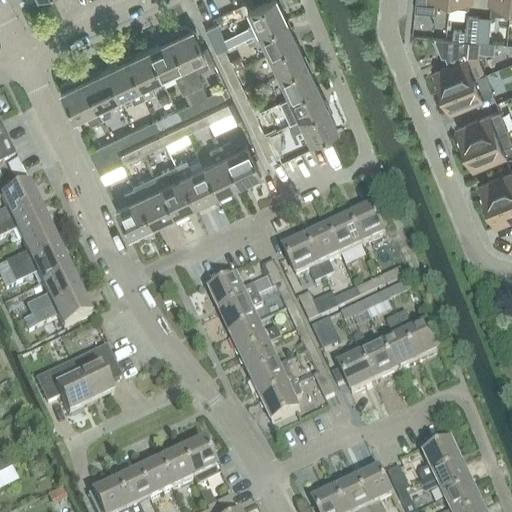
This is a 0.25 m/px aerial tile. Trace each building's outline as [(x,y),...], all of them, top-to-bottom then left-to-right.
[(252,37),(286,21),(275,0),(272,0),(258,7),(256,3),(257,3),(255,0),(253,0),(244,5),(246,10),(245,10),(252,24),(246,26),(252,37)] [(416,0),(415,13),(437,15),(438,0),(416,0)] [(469,9),(470,1),(472,1),(471,0),(450,0),(450,7),(469,9)] [(477,43),(479,18),(467,16),(466,32),(465,41),(477,43)] [(477,43),(479,43),(488,44),(491,19),(479,18),(477,43)] [(267,57),(296,43),(286,21),(252,37),(256,46),(261,44),(267,57)] [(216,54),(224,50),(228,48),(217,25),(205,31),(216,54)] [(192,90),(202,85),(195,70),(207,64),(191,30),(190,31),(188,27),(185,26),(177,29),(176,33),(159,40),(161,45),(169,41),(192,90)] [(465,41),(466,32),(454,31),(453,40),(465,41)] [(479,43),(477,43),(465,41),(453,40),(434,38),(441,56),(450,57),(453,65),(435,72),(443,92),(486,75),(478,56),(479,43)] [(182,94),(186,93),(192,90),(169,41),(161,45),(147,51),(161,79),(172,74),(182,94)] [(278,79),(306,65),(296,43),(267,57),(278,79)] [(226,76),(235,72),(224,50),(216,54),(226,76)] [(149,85),(161,79),(147,51),(126,61),(139,90),(143,99),(154,94),(149,85)] [(139,90),(126,61),(104,72),(118,100),(129,95),(133,104),(143,99),(139,90)] [(288,101),(317,87),(306,65),(278,79),(288,101)] [(118,100),(104,72),(82,82),(96,110),(100,120),(110,115),(105,105),(118,100)] [(237,98),(245,94),(235,72),(226,76),(237,98)] [(486,75),(443,92),(451,112),(494,95),(486,75)] [(100,120),(96,110),(82,82),(74,86),(73,83),(69,82),(61,85),(60,89),(61,92),(60,92),(74,120),(84,115),(89,125),(100,120)] [(192,90),(201,109),(229,96),(225,88),(207,96),(202,85),(192,90)] [(298,122),(327,108),(317,87),(288,101),(297,120),(298,122)] [(179,119),(201,109),(192,90),(186,93),(191,103),(175,110),(179,119)] [(247,120),(256,116),(245,94),(237,98),(247,120)] [(204,115),(208,124),(236,110),(232,102),(204,115)] [(298,122),(297,120),(287,125),(292,135),(302,130),(309,144),(337,130),(327,108),(298,122)] [(158,129),(179,119),(175,110),(154,121),(158,129)] [(498,136),(509,132),(500,112),(458,129),(466,149),(498,136)] [(187,134),(208,124),(204,115),(183,126),(187,134)] [(257,142),(269,136),(268,134),(265,135),(256,116),(247,120),(257,142)] [(136,139),(158,129),(154,121),(132,131),(136,139)] [(165,144),(187,134),(183,126),(161,136),(165,144)] [(0,164),(16,157),(1,127),(0,127),(0,164)] [(114,150),(136,139),(132,131),(110,141),(114,150)] [(498,136),(466,149),(474,169),(511,153),(511,140),(509,132),(498,136)] [(143,154),(165,144),(161,136),(139,146),(143,154)] [(269,136),(257,142),(267,162),(279,157),(269,136)] [(330,138),(320,143),(330,166),(340,161),(330,138)] [(219,146),(224,158),(237,186),(260,175),(247,147),(235,152),(230,140),(219,146)] [(117,154),(114,150),(110,141),(88,152),(95,165),(117,154)] [(122,165),(143,154),(139,146),(117,156),(122,165)] [(237,186),(224,158),(219,146),(209,150),(214,162),(203,168),(216,196),(237,186)] [(122,165),(117,156),(117,154),(95,165),(99,175),(122,165)] [(181,178),(194,206),(216,196),(203,168),(199,159),(187,165),(186,161),(175,166),(181,178)] [(194,206),(181,178),(175,166),(154,176),(159,188),(173,216),(194,206)] [(489,206),(511,196),(511,170),(511,171),(511,173),(480,186),(489,206)] [(133,188),(151,227),(173,216),(159,188),(154,176),(132,186),(133,188)] [(0,227),(40,208),(30,187),(2,200),(8,211),(0,215),(0,227)] [(129,237),(151,227),(133,188),(123,193),(128,203),(116,209),(129,237)] [(511,196),(489,206),(497,226),(511,220),(511,196)] [(23,243),(51,230),(40,208),(0,227),(0,239),(17,232),(23,243)] [(349,221),(362,249),(384,239),(371,211),(349,221)] [(341,260),(362,249),(349,221),(327,231),(341,260)] [(12,275),(61,251),(51,230),(23,243),(28,255),(7,265),(12,275)] [(329,265),(341,260),(327,231),(305,242),(324,281),(335,276),(329,265)] [(324,281),(305,242),(298,245),(295,240),(292,239),(285,242),(284,245),(286,251),(282,253),(296,281),(310,274),(315,285),(324,281)] [(44,287),(71,273),(61,251),(12,275),(16,284),(17,286),(38,275),(44,287)] [(273,292),(276,290),(286,286),(275,262),(262,269),(273,292)] [(12,275),(7,265),(6,264),(0,266),(0,276),(2,280),(12,275)] [(377,281),(381,290),(405,278),(401,270),(377,281)] [(32,318),(82,295),(71,273),(44,287),(49,298),(27,308),(32,318)] [(6,289),(16,284),(12,275),(2,280),(6,289)] [(360,300),(381,290),(377,281),(356,291),(360,300)] [(219,318),(259,299),(253,286),(241,292),(237,282),(209,296),(219,318)] [(384,294),(388,304),(412,293),(407,283),(384,294)] [(287,314),(296,309),(286,286),(276,290),(287,314)] [(338,310),(360,300),(356,291),(334,302),(338,310)] [(366,314),(388,304),(384,294),(362,305),(366,314)] [(82,295),(32,318),(37,329),(59,319),(65,331),(93,318),(82,295)] [(309,323),(321,318),(311,295),(298,301),(309,323)] [(230,340),(258,327),(251,311),(263,306),(259,299),(219,318),(230,340)] [(345,324),(366,314),(362,305),(341,315),(345,324)] [(297,335),(306,331),(296,309),(287,314),(297,335)] [(396,320),(405,339),(418,366),(440,356),(427,328),(415,334),(406,315),(396,320)] [(25,322),(30,333),(37,329),(32,318),(25,322)] [(418,366),(405,339),(396,320),(387,324),(396,343),(383,349),(396,377),(418,366)] [(335,346),(323,323),(311,329),(322,352),(335,346)] [(240,361),(268,348),(282,342),(276,330),(262,336),(258,327),(230,340),(240,361)] [(307,356),(316,352),(306,331),(297,335),(307,356)] [(396,377),(383,349),(369,355),(362,336),(352,341),(356,350),(361,359),(374,387),(396,377)] [(78,378),(91,406),(114,395),(109,385),(122,379),(107,348),(72,365),(78,378)] [(278,370),(278,369),(268,348),(240,361),(250,383),(278,370)] [(374,387),(361,359),(356,350),(347,354),(352,363),(339,370),(351,397),(374,387)] [(318,378),(326,374),(316,352),(307,356),(318,378)] [(261,405),(297,388),(286,364),(278,369),(278,370),(250,383),(261,405)] [(78,378),(72,365),(37,382),(48,405),(61,399),(70,416),(91,406),(78,378)] [(326,374),(318,378),(314,380),(324,401),(336,395),(326,374)] [(297,388),(261,405),(271,427),(299,414),(293,401),(302,397),(297,388)] [(179,454),(192,482),(194,481),(197,487),(219,477),(215,469),(214,470),(207,456),(211,454),(213,449),(210,443),(205,441),(179,454)] [(434,481),(462,468),(451,445),(423,459),(428,469),(421,473),(419,478),(423,485),(433,480),(434,481)] [(171,492),(192,482),(179,454),(157,464),(171,492)] [(149,502),(171,492),(157,464),(135,474),(149,502)] [(444,503),(472,489),(462,468),(434,481),(433,480),(423,485),(421,486),(426,495),(438,490),(444,503)] [(0,474),(0,490),(16,482),(10,469),(0,474)] [(398,497),(406,493),(410,491),(399,469),(387,474),(398,497)] [(356,483),(369,511),(370,511),(383,511),(381,505),(391,500),(378,472),(356,483)] [(141,511),(139,507),(149,502),(135,474),(113,484),(126,511),(141,511)] [(370,511),(369,511),(356,483),(335,493),(344,511),(370,511)] [(126,511),(113,484),(88,496),(95,511),(126,511)] [(49,502),(65,497),(60,485),(45,491),(49,502)] [(480,511),(482,511),(472,489),(444,503),(448,511),(480,511)] [(206,508),(207,511),(228,511),(235,509),(229,497),(216,504),(209,491),(201,496),(207,508),(206,508)] [(344,511),(335,493),(312,504),(316,511),(344,511)] [(405,511),(415,511),(406,493),(398,497),(405,511)]
